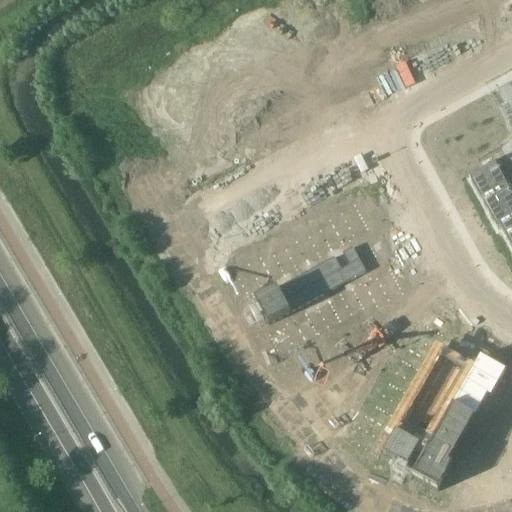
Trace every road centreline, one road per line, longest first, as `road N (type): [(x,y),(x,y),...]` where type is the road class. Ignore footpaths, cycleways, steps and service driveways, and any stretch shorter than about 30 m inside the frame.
road 1 (residential): [(511,58),(382,128),(511,314)]
road 2 (primary): [(136,511),(0,284)]
road 3 (primary): [(0,328),(110,511)]
